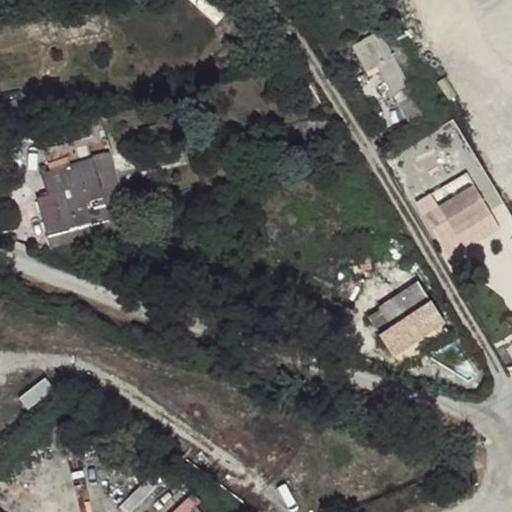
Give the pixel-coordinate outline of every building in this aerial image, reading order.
[(392,25),(353,44),(365,69),(376,64),(391,93),(392,92),(400,108),(416,136),(441,122),(424,90),(410,61),(392,25)] [(87,178),(105,173),(95,135),(38,149),(45,171),(83,162),(87,178)] [(39,190),(87,178),(83,162),(45,171),(34,174),(39,190)] [(116,214),(105,173),(87,178),(89,186),(85,187),(87,199),(92,198),(98,219),(116,214)] [(89,186),(87,178),(39,190),(26,193),(37,235),(98,219),(92,198),(87,199),(85,187),(89,186)] [(426,205),(446,251),(499,228),(479,182),(426,205)] [(26,193),(19,195),(32,243),(38,242),(37,235),(26,193)] [(98,219),(37,235),(38,242),(39,247),(118,225),(116,214),(98,219)] [(358,254),(361,272),(372,270),(369,253),(358,254)] [(382,307),(390,322),(429,297),(421,283),(382,307)] [(429,297),(390,322),(393,326),(379,334),(393,357),(395,356),(430,334),(445,325),(446,324),(432,301),(429,297)] [(304,334),(332,345),(342,319),(342,318),(305,304),(294,334),(303,337),(304,334)] [(445,325),(395,356),(403,368),(431,350),(453,336),(445,325)]
